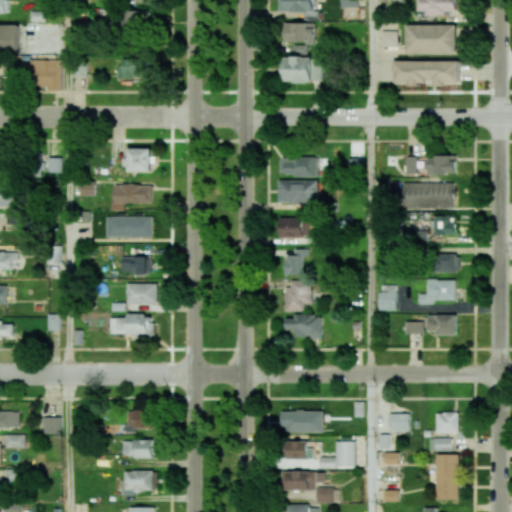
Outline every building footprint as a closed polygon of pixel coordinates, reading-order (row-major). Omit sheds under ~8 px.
[(0,0),(0,13),(8,13),(7,0),(0,0)] [(318,21),(318,11),(314,11),(313,0),(279,0),(279,11),(304,12),(304,20),(318,21)] [(340,0),(341,7),(359,8),(359,0),(340,0)] [(456,11),(456,0),(417,0),(418,16),(446,16),(446,11),(456,11)] [(124,26),(149,27),(150,11),(125,9),(124,26)] [(286,42),(316,42),(316,23),(286,22),(286,42)] [(19,25),(0,24),(0,51),(19,52),(19,25)] [(457,24),(407,25),(407,53),(457,53),(457,24)] [(398,30),(382,31),(382,47),(398,47),(398,30)] [(284,58),(285,82),(322,81),(321,57),(284,58)] [(118,77),(147,78),(147,59),(125,58),(124,66),(119,66),(118,77)] [(64,60),(32,59),(31,86),(47,86),(47,90),(63,90),(64,60)] [(395,82),(434,83),(459,84),(460,61),(395,60),(395,82)] [(152,148),(129,148),(129,172),(152,171),(152,148)] [(281,175),(319,175),(318,156),(280,157),(281,175)] [(406,173),(416,173),(417,157),(406,156),(406,173)] [(456,156),(428,156),(428,174),(456,174),(456,156)] [(50,157),(63,157),(63,172),(50,171),(50,157)] [(318,180),(279,180),(279,202),(318,203),(318,180)] [(95,195),(95,182),(81,181),(81,195),(95,195)] [(0,182),(44,183),(44,206),(0,206),(0,182)] [(454,183),(404,182),(403,207),(453,208),(454,183)] [(125,210),(125,203),(152,202),(151,184),(113,185),(114,210),(125,210)] [(108,215),(153,215),(153,236),(108,236),(108,215)] [(455,234),(455,216),(435,216),(436,234),(455,234)] [(280,218),(280,237),(312,237),(312,218),(280,218)] [(428,231),(413,230),(412,245),(427,246),(428,231)] [(62,263),(63,246),(48,245),(47,262),(62,263)] [(285,275),(305,275),(305,249),(295,249),(295,255),(286,255),(285,275)] [(18,261),(17,251),(0,251),(0,269),(13,269),(13,261),(18,261)] [(460,271),(460,254),(436,254),(437,271),(460,271)] [(457,280),(428,279),(428,294),(419,294),(419,300),(456,301),(457,280)] [(286,311),(305,311),(305,304),(311,304),(312,280),(287,280),(286,311)] [(130,282),(159,283),(159,302),(130,302),(130,282)] [(0,303),(8,304),(8,285),(0,284),(0,303)] [(379,291),(397,291),(398,309),(380,309),(379,291)] [(49,313),(61,313),(61,330),(49,329),(49,313)] [(111,334),(153,336),(154,314),(128,314),(128,318),(111,318),(111,334)] [(286,329),(296,330),(296,336),(311,336),(311,338),(321,338),(322,314),(294,314),(294,318),(287,318),(286,329)] [(457,333),(456,314),(428,315),(428,334),(457,333)] [(406,321),(424,320),(424,333),(406,334),(406,321)] [(0,321),(0,337),(15,338),(15,321),(0,321)] [(75,344),(75,329),(84,330),(84,344),(75,344)] [(0,427),(20,427),(20,410),(0,410),(0,427)] [(127,410),(127,430),(152,429),(152,410),(127,410)] [(282,411),(282,431),(324,431),(323,410),(282,411)] [(437,433),(459,433),(460,412),(437,412),(437,433)] [(390,431),(411,431),(410,413),(389,413),(390,431)] [(44,417),(62,417),(62,434),(44,434),(44,417)] [(6,434),(27,434),(27,448),(6,448),(6,434)] [(452,437),(429,438),(430,452),(452,451),(452,437)] [(123,457),(153,457),(153,440),(123,439),(123,457)] [(320,467),(356,468),(356,441),(337,441),(337,457),(320,457),(320,467)] [(308,448),(308,442),(288,442),(287,458),(313,459),(314,448),(308,448)] [(385,463),(399,464),(399,452),(385,452),(385,463)] [(460,454),(437,454),(438,500),(460,499),(460,454)] [(125,470),(125,493),(153,493),(153,471),(125,470)] [(315,490),(315,482),(325,482),(325,472),(287,471),(287,490),(315,490)] [(334,487),(317,487),(317,502),(333,502),(334,487)] [(5,511),(20,511),(20,503),(5,503),(5,511)]
